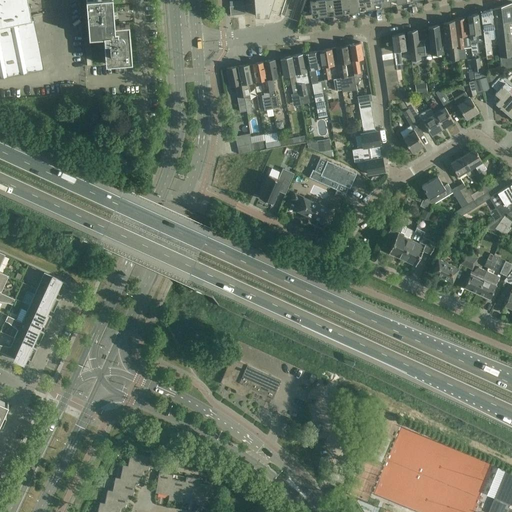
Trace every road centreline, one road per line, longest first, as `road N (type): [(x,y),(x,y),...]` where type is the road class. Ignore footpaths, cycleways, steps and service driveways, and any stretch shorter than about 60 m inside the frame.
road 1 (motorway): [(0,179),(511,413)]
road 2 (motorway): [(511,383),(0,150)]
road 3 (tertiary): [(179,43),(176,159),(91,346)]
road 4 (tertiary): [(125,331),(195,166),(198,42)]
road 5 (tertiary): [(306,499),(253,443),(133,375)]
road 6 (tertiary): [(122,396),(211,437),(306,499)]
road 7 (residential): [(511,335),(339,254)]
road 8 (residential): [(395,181),(370,28)]
road 9 (tertiary): [(73,382),(13,511)]
road 10 (residential): [(511,160),(476,136),(395,181)]
